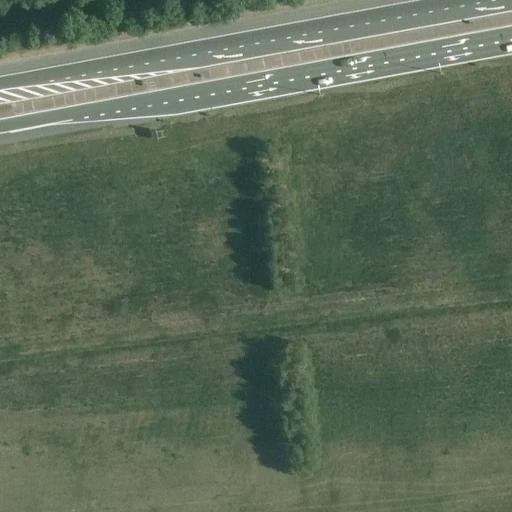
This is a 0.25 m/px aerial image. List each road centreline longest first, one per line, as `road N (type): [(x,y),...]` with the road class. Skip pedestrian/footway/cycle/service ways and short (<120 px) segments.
road 1 (motorway): [(0,127),(511,38)]
road 2 (motorway): [(493,0),(0,84)]
